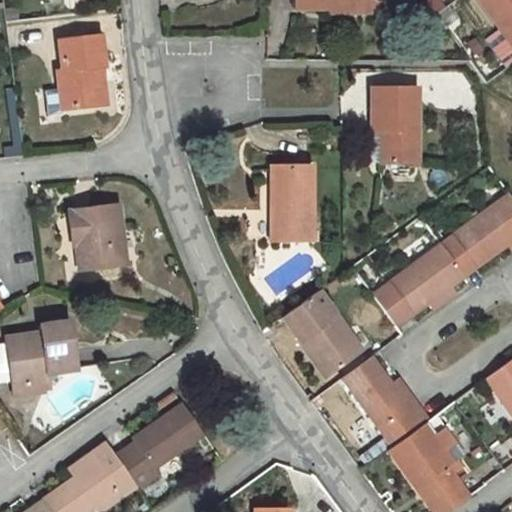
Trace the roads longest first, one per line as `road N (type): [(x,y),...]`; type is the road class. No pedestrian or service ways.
road 1 (residential): [(230,324),(0,490)]
road 2 (residential): [(160,154),(230,324)]
road 3 (residential): [(156,137),(259,116),(336,111)]
road 4 (residential): [(511,277),(412,345),(420,380),(441,386)]
road 5 (residential): [(160,154),(0,172)]
road 6 (unclassified): [(174,511),(300,425)]
road 7 (residential): [(140,0),(156,137)]
road 8 (residential): [(230,324),(300,425)]
